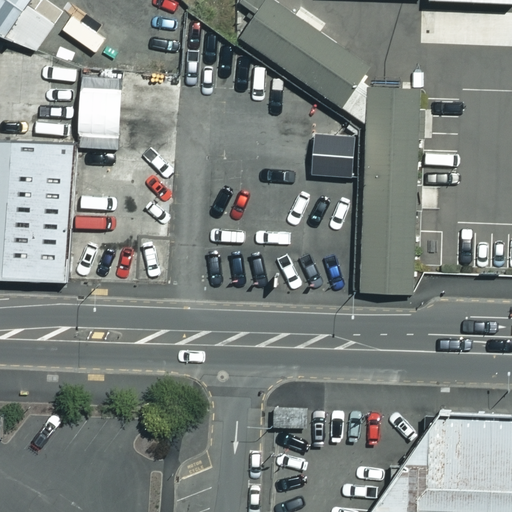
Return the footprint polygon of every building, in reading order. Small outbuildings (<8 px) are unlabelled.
[(65,10),(49,0),(0,0),(0,37),(32,58),(65,10)] [(226,0),(207,0),(205,16),(223,20),(226,0)] [(250,6),(233,29),(337,105),(367,64),(279,0),(241,0),(242,0),(250,6)] [(32,58),(0,56),(0,133),(64,136),(77,136),(80,60),(32,58)] [(64,151),(60,276),(166,279),(172,63),(80,60),(77,136),(64,136),(64,151)] [(366,82),(359,290),(409,292),(414,138),(432,139),(433,109),(417,109),(418,84),(366,82)] [(0,274),(60,276),(64,151),(64,136),(0,133),(0,274)] [(511,511),(511,414),(436,410),(432,415),(367,511),(511,511)]
